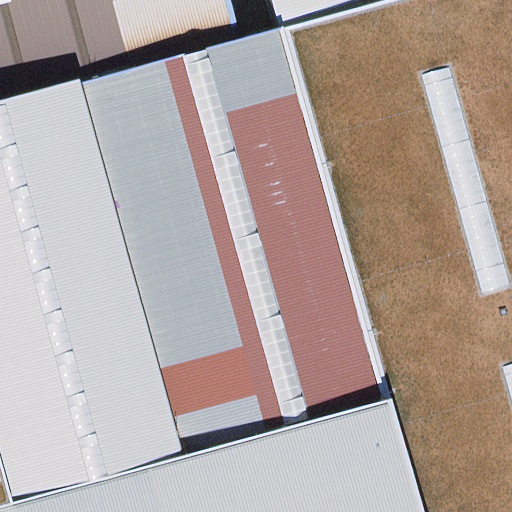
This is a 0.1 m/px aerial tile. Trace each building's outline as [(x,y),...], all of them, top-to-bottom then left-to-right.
[(212,0),(0,0),(0,81),(220,24),(212,0)] [(511,511),(511,0),(371,0),(281,25),(417,511),(511,511)] [(257,33),(54,87),(149,460),(329,405),(348,399),(257,33)] [(0,501),(149,460),(54,87),(0,102),(0,501)] [(0,511),(359,511),(329,405),(149,460),(0,501),(0,511)]
